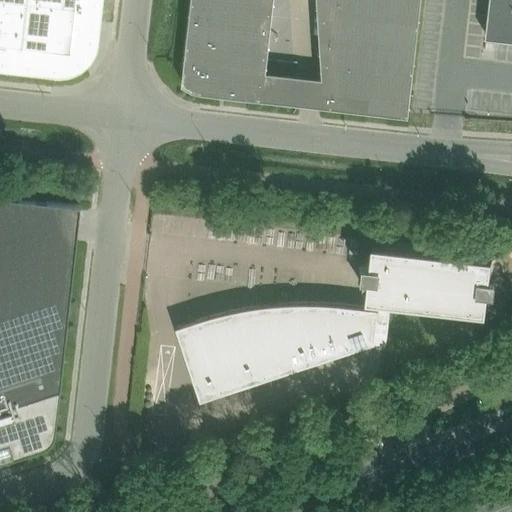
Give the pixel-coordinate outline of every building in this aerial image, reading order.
[(0,0),(0,67),(18,70),(19,58),(42,60),(41,63),(42,63),(42,61),(65,63),(65,66),(66,66),(66,63),(84,65),(62,37),(63,23),(66,23),(68,22),(69,21),(70,19),(70,17),(70,14),(69,13),(67,11),(65,10),(89,13),(90,6),(101,7),(101,0),(0,0)] [(204,91),(264,98),(274,0),(193,0),(184,83),(193,88),(204,91)] [(333,88),(331,105),(410,114),(423,0),(326,0),(323,34),(324,34),(325,32),(331,33),(325,89),(326,89),(326,87),(333,88)] [(511,0),(491,0),(487,36),(511,38),(511,0)] [(0,195),(0,452),(9,449),(11,456),(42,446),(44,445),(46,445),(48,442),(49,441),(51,439),(52,437),(53,435),(54,433),(54,431),(54,428),(79,204),(0,195)] [(210,315),(179,326),(203,397),(376,340),(377,333),(398,336),(402,300),(488,310),(490,287),(495,288),(496,279),(491,278),(494,256),(376,242),(373,265),(355,262),(350,304),(343,303),(324,302),(305,301),(284,302),(266,304),(253,306),(227,311),(210,315)]
